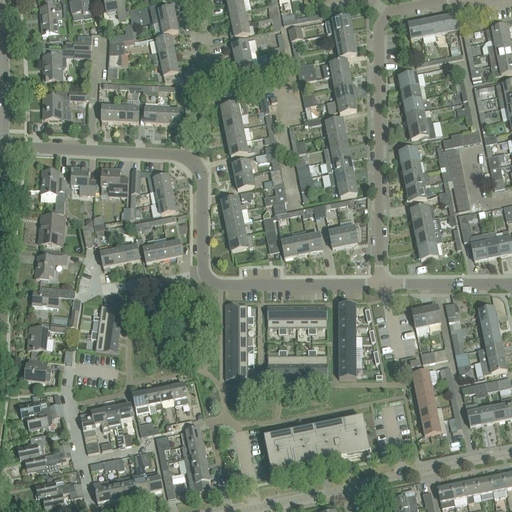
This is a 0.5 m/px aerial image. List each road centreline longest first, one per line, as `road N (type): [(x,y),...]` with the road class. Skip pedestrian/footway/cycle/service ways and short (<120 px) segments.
road 1 (residential): [(380,285),(378,28),(387,12)]
road 2 (residential): [(192,159),(1,145)]
road 3 (residential): [(91,511),(68,389),(73,367),(117,373)]
road 4 (residential): [(202,272),(221,285),(380,285)]
road 5 (residential): [(201,0),(206,139),(192,159)]
road 6 (unclassified): [(352,489),(511,455)]
road 7 (residential): [(202,272),(94,291),(91,261)]
road 8 (residential): [(380,285),(511,286)]
